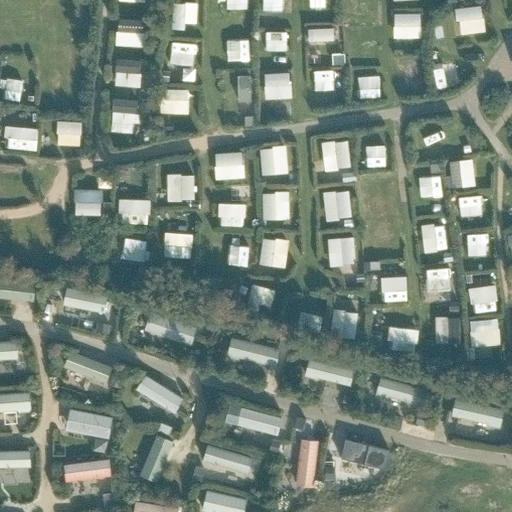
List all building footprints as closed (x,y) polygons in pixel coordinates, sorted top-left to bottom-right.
[(430,10),(422,10),(422,19),(430,19),(430,10)] [(344,54),(333,54),(334,63),(345,63),(344,54)] [(143,102),(143,110),(150,110),(151,102),(143,102)] [(440,163),(431,163),(431,171),(440,171),(440,163)] [(355,171),(343,173),(344,181),(356,179),(355,171)] [(452,252),(444,253),(445,261),(453,260),(452,252)] [(458,301),(450,301),(450,310),(458,310),(458,301)] [(98,322),(96,330),(109,332),(110,324),(98,322)] [(202,322),(199,330),(210,334),(213,326),(202,322)] [(282,337),(279,345),(288,348),(291,339),(282,337)] [(346,389),(343,401),(350,402),(353,390),(346,389)] [(419,413),(416,423),(424,425),(426,415),(419,413)] [(298,416),(295,426),(303,428),(306,418),(298,416)] [(96,438),(94,449),(105,451),(107,440),(96,438)] [(273,439),(269,450),(277,452),(281,441),(273,439)] [(196,466),(192,478),(200,480),(204,468),(196,466)] [(157,483),(152,494),(160,497),(165,486),(157,483)] [(111,492),(104,493),(105,505),(112,504),(111,492)]
